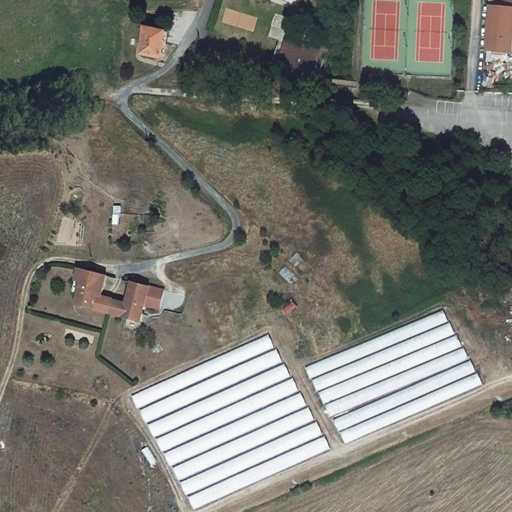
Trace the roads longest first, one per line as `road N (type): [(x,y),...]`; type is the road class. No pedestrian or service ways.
road 1 (residential): [(208,0),(176,59),(120,102),(225,207),(233,238),(124,266)]
road 2 (track): [(340,450),(278,332),(264,330),(125,399),(185,511)]
road 3 (track): [(511,377),(202,511)]
road 4 (track): [(296,366),(446,305),(498,381)]
road 5 (track): [(0,394),(35,266),(50,259),(124,266)]
road 6 (track): [(125,92),(348,104)]
